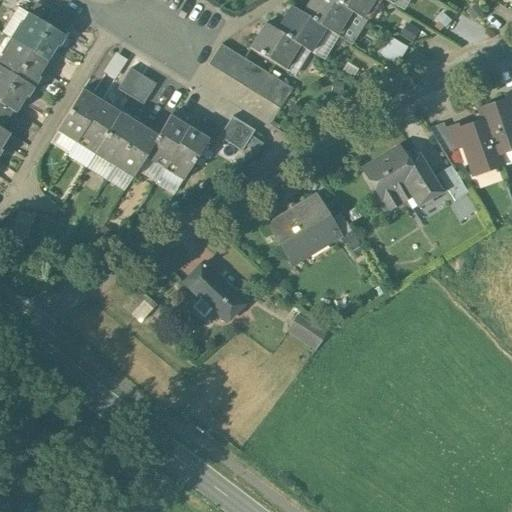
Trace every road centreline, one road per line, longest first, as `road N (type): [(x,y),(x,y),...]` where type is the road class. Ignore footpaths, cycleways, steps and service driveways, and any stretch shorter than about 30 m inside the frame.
road 1 (residential): [(28,339),(415,90),(511,55)]
road 2 (primary): [(254,511),(28,339)]
road 3 (residential): [(76,0),(221,104)]
